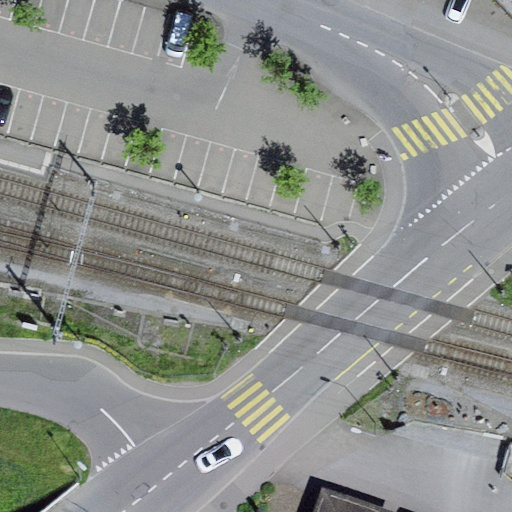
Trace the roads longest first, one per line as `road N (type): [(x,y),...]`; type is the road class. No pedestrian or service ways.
road 1 (secondary): [(155,481),(511,193)]
road 2 (unclassified): [(270,0),(383,54),(451,98),(511,169)]
road 3 (residential): [(155,481),(124,438),(61,387),(0,385)]
